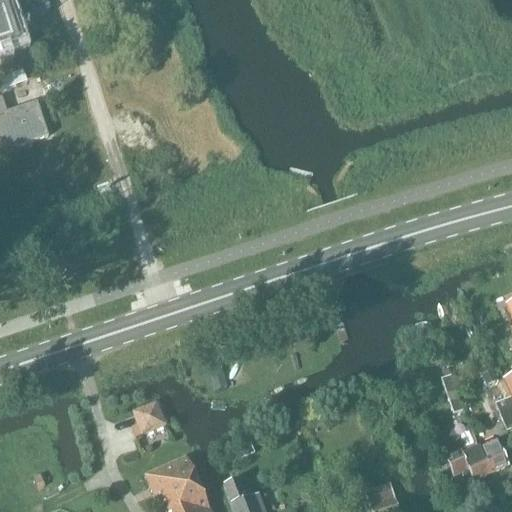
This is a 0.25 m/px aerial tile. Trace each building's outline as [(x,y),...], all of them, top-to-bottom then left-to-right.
[(0,53),(17,48),(3,7),(1,7),(0,7),(0,53)] [(0,79),(0,93),(12,89),(7,76),(0,79)] [(0,99),(0,149),(1,153),(47,138),(36,105),(5,115),(0,100),(0,99)] [(332,315),(287,328),(290,340),(335,327),(332,315)] [(217,359),(203,362),(212,394),(226,390),(217,359)] [(414,366),(416,373),(435,368),(432,361),(414,366)] [(490,369),(479,373),(485,388),(496,383),(490,369)] [(511,377),(502,382),(511,402),(511,377)] [(442,385),(452,417),(462,414),(451,381),(442,385)] [(496,411),(505,433),(511,430),(511,403),(511,404),(496,411)] [(154,407),(134,416),(143,437),(163,428),(154,407)] [(507,438),(480,450),(482,456),(491,476),(508,468),(501,453),(511,448),(507,438)] [(482,456),(480,450),(461,458),(459,453),(443,460),(452,480),(467,473),(472,484),(491,476),(482,456)] [(148,476),(161,511),(175,511),(204,501),(186,460),(148,476)] [(320,478),(326,495),(336,492),(331,475),(320,478)] [(262,511),(257,496),(244,501),(237,483),(222,489),(231,511),(262,511)] [(364,494),(369,511),(396,511),(389,487),(364,494)] [(208,511),(204,501),(175,511),(208,511)]
